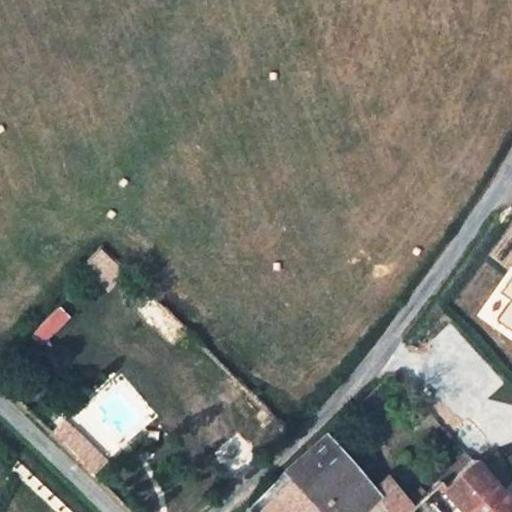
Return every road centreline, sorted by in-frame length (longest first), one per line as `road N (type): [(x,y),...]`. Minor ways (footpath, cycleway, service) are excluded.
road 1 (residential): [(216,511),(368,371),(511,171)]
road 2 (residential): [(111,511),(0,403)]
road 3 (unknown): [(368,371),(423,370),(511,406)]
